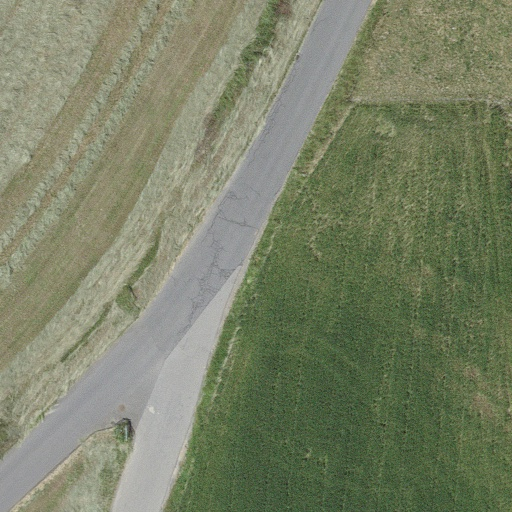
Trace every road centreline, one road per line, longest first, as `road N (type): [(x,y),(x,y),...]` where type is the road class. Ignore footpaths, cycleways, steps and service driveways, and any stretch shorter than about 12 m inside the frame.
road 1 (unclassified): [(199,296),(294,126),(351,0)]
road 2 (unclassified): [(199,296),(0,503)]
road 3 (unclassified): [(145,511),(199,296)]
